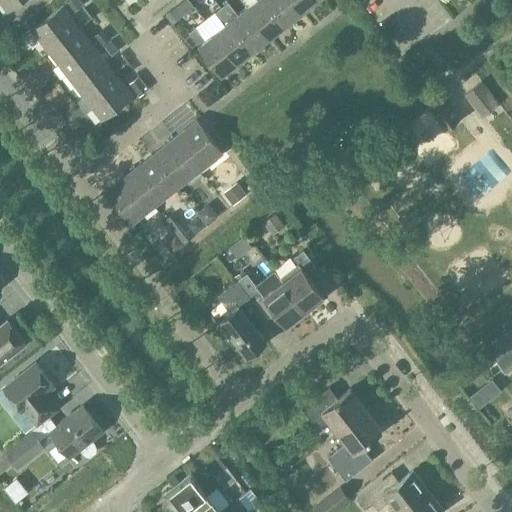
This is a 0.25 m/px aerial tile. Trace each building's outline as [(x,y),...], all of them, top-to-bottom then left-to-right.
[(20,0),(0,0),(0,1),(7,11),(20,0)] [(82,5),(78,0),(70,0),(66,3),(73,12),(82,5)] [(185,0),(177,7),(183,15),(195,7),(189,0),(185,0)] [(271,38),(241,0),(232,0),(222,8),(255,50),(271,38)] [(257,0),(249,7),(243,0),(241,0),(271,38),(287,25),(267,0),(257,0)] [(303,13),(293,0),(267,0),(287,25),(303,13)] [(293,0),(303,13),(319,0),(293,0)] [(81,28),(63,6),(32,30),(49,52),(81,28)] [(226,25),(216,33),(239,62),(255,50),(222,8),(216,13),(226,25)] [(81,28),(49,52),(66,74),(97,49),(81,28)] [(239,62),(216,33),(206,41),(196,28),(189,33),(198,45),(199,45),(222,75),(239,62)] [(102,30),(96,36),(103,45),(109,40),(102,30)] [(118,51),(111,42),(104,47),(111,56),(118,51)] [(97,49),(66,74),(82,95),(114,71),(97,49)] [(114,71),(82,95),(101,120),(133,95),(114,71)] [(130,85),(139,96),(148,89),(139,78),(130,85)] [(483,117),(500,104),(481,81),(465,94),(483,117)] [(449,105),(434,116),(446,132),(460,120),(449,105)] [(175,139),(201,172),(224,154),(199,121),(175,139)] [(201,172),(175,139),(153,156),(178,189),(201,172)] [(153,156),(131,173),(156,206),(178,189),(153,156)] [(472,208),(500,191),(496,183),(509,175),(498,156),(456,181),(472,208)] [(156,206),(131,173),(108,191),(133,224),(156,206)] [(233,205),(246,195),(238,185),(225,195),(233,205)] [(211,208),(204,207),(197,213),(206,225),(217,216),(211,208)] [(274,215),(265,223),(274,234),(283,227),(274,215)] [(194,235),(205,226),(198,217),(191,222),(190,229),(194,235)] [(172,253),(181,246),(183,244),(175,234),(168,239),(167,247),(172,253)] [(221,246),(228,270),(252,262),(245,239),(221,246)] [(294,257),(302,267),(283,282),(305,310),(324,296),(309,277),(319,269),(304,250),(294,257)] [(305,310),(283,282),(274,271),(256,285),(247,274),(238,281),(254,304),(264,296),(286,325),(305,310)] [(254,304),(238,281),(218,297),(228,309),(215,319),(228,335),(225,338),(233,348),(236,346),(244,356),(266,339),(244,312),(254,304)] [(0,361),(25,342),(6,319),(0,323),(0,361)] [(511,369),(511,346),(508,341),(492,354),(498,360),(497,361),(506,374),(511,369)] [(4,386),(0,389),(0,400),(24,431),(36,422),(55,407),(43,391),(52,384),(35,362),(4,386)] [(339,431),(367,409),(351,388),(339,398),(330,386),(302,408),(318,429),(330,420),(339,431)] [(487,401),(477,389),(470,395),(479,407),(487,401)] [(289,401),(273,414),(281,425),(298,412),(289,401)] [(51,431),(39,441),(43,446),(57,465),(70,455),(79,448),(81,451),(85,454),(88,454),(95,450),(95,446),(93,442),(91,439),(101,430),(81,404),(49,429),(51,431)] [(367,409),(339,431),(347,441),(328,457),(346,481),(373,460),(362,446),(383,430),(367,409)] [(16,461),(14,462),(17,466),(43,446),(30,430),(5,450),(5,451),(7,449),(16,461)] [(225,452),(231,447),(226,441),(220,447),(225,452)] [(0,474),(14,462),(5,451),(0,454),(0,474)] [(220,481),(231,473),(226,467),(215,475),(220,481)] [(398,511),(401,511),(429,490),(414,471),(392,488),(385,478),(358,499),(366,509),(373,503),(379,510),(390,501),(398,511)] [(175,511),(180,511),(206,492),(191,473),(162,495),(175,511)] [(231,473),(220,481),(225,488),(236,479),(231,473)] [(340,486),(312,509),(314,511),(332,511),(350,499),(340,486)] [(429,490),(401,511),(440,511),(444,510),(429,490)] [(220,511),(221,511),(206,492),(180,511),(220,511)]
